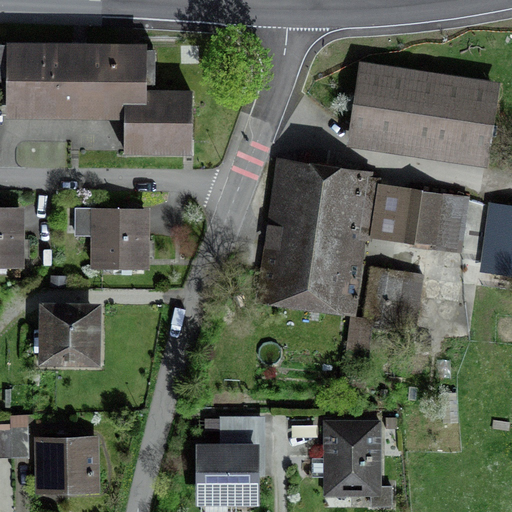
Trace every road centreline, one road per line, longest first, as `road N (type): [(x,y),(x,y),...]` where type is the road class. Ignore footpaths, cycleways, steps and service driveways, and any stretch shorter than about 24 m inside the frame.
road 1 (residential): [(141,511),(195,299),(270,107),(287,11)]
road 2 (secondary): [(287,11),(26,0)]
road 3 (secondary): [(465,0),(328,12)]
